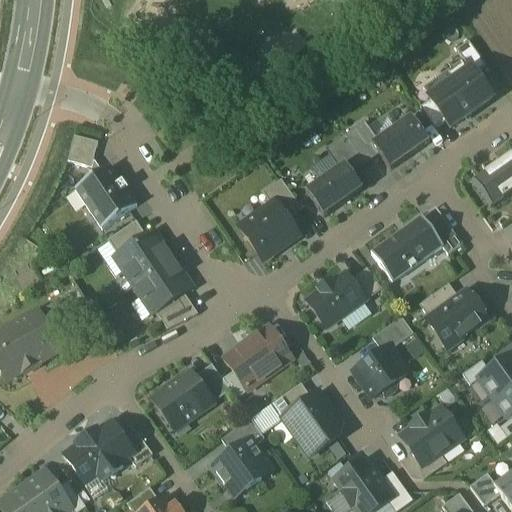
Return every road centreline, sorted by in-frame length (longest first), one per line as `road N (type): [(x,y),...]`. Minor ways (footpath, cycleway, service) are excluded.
road 1 (residential): [(240,311),(113,115)]
road 2 (residential): [(273,294),(436,177)]
road 3 (residential): [(273,294),(369,430)]
road 4 (residential): [(113,381),(204,511)]
road 5 (residential): [(0,474),(113,381)]
road 6 (residential): [(113,381),(240,311)]
road 7 (residential): [(436,177),(511,285)]
